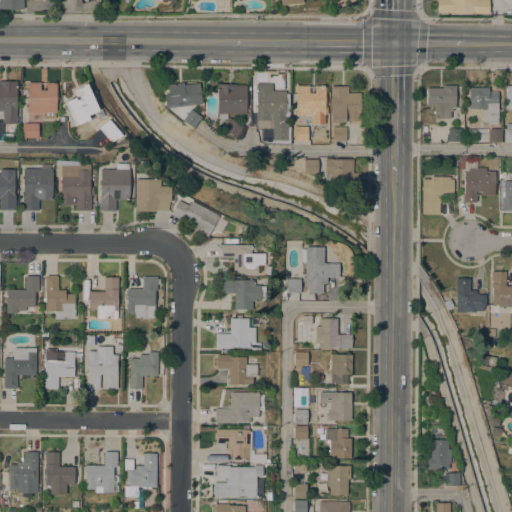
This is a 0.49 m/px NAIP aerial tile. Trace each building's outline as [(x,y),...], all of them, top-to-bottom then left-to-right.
[(0,0),(22,0),(22,9),(0,9),(0,0)] [(488,0),(488,14),(474,13),(447,13),(447,12),(437,12),(437,0),(488,0)] [(2,134),(0,134),(0,121),(2,121),(2,111),(0,111),(0,81),(17,81),(17,87),(16,87),(16,109),(16,123),(2,123),(2,134)] [(27,82),(56,82),(56,112),(55,112),(55,118),(43,117),(43,112),(27,112),(27,82)] [(201,117),(192,128),(182,120),(183,119),(168,108),(165,108),(164,94),(168,93),(167,84),(183,82),(183,85),(199,83),(201,103),(190,105),(191,109),(201,117)] [(77,96),(74,90),(84,86),(83,84),(86,83),(98,110),(87,115),(89,119),(75,125),(65,102),(77,96)] [(256,127),(256,83),(272,84),(272,90),(285,90),(285,93),(288,93),(288,116),(287,116),(287,126),(289,126),(289,143),(272,143),(272,127),(256,127)] [(236,84),(236,85),(246,85),(245,113),(227,113),(227,118),(218,118),(218,113),(216,113),(217,84),(236,84)] [(296,85),(309,85),(309,93),(314,93),(314,85),(325,85),(324,116),(323,116),(323,121),(314,121),(314,116),(296,115),(296,85)] [(442,87),(442,85),(455,85),(455,107),(453,107),(453,108),(452,108),(452,111),(450,111),(450,118),(434,118),(434,105),(426,105),(426,87),(442,87)] [(360,93),(360,121),(344,120),(344,122),(331,122),(331,93),(331,86),(347,86),(347,93),(360,93)] [(464,118),(465,88),(468,88),(468,87),(488,87),(488,91),(498,91),(497,124),(488,124),(488,121),(482,121),(482,118),(470,118),(464,118)] [(241,123),(236,136),(233,134),(232,138),(224,135),(226,131),(223,130),(228,118),(241,123)] [(121,135),(117,138),(116,137),(111,142),(98,127),(108,119),(121,135)] [(38,123),(38,137),(24,137),(24,136),(22,136),(22,123),(24,123),(38,123)] [(503,142),(511,141),(511,123),(503,124),(503,142)] [(307,141),(293,140),(294,126),(307,126),(307,141)] [(332,141),(332,126),(345,126),(345,141),(332,141)] [(448,141),(448,133),(446,133),(446,129),(448,129),(448,128),(461,128),(461,141),(448,141)] [(501,128),(501,141),(475,141),(475,135),(464,135),(464,129),(475,129),(475,128),(487,128),(501,128)] [(118,150),(127,150),(127,160),(118,160),(118,150)] [(317,173),(303,173),(304,159),(317,159),(317,173)] [(353,159),(353,172),(360,172),(360,188),(329,188),(329,172),(324,172),(324,159),(353,159)] [(115,169),(115,163),(128,163),(128,169),(128,199),(115,199),(115,211),(99,210),(99,196),(100,196),(100,169),(115,169)] [(40,168),(41,164),(49,164),(49,168),(52,168),(51,199),(38,199),(38,210),(22,210),(22,196),(23,196),(23,168),(40,168)] [(60,165),(78,165),(78,164),(89,164),(89,186),(93,186),(93,195),(90,195),(90,210),(74,210),(74,197),(71,197),(71,202),(72,202),(72,204),(59,204),(60,188),(60,165)] [(467,171),(467,167),(486,168),(486,171),(494,171),(494,195),(476,195),(475,202),(463,201),(464,171),(467,171)] [(0,209),(0,169),(14,169),(14,174),(13,174),(13,194),(15,194),(15,209),(0,209)] [(430,179),(430,176),(449,176),(449,179),(453,179),(453,194),(443,194),(443,202),(439,202),(439,214),(421,214),(421,179),(430,179)] [(159,179),(159,186),(169,186),(169,201),(168,201),(168,210),(155,210),(155,211),(134,211),(134,179),(159,179)] [(511,211),(501,211),(501,197),(503,197),(503,180),(511,180),(511,211)] [(206,236),(193,229),(194,227),(169,214),(177,200),(187,205),(190,201),(217,215),(206,236)] [(257,273),(232,273),(232,257),(219,257),(219,244),(250,245),(251,245),(251,249),(250,249),(250,253),(263,253),(263,264),(257,264),(257,273)] [(305,261),(300,261),(300,249),(305,249),(305,247),(323,247),(323,249),(324,249),(324,255),(323,255),(323,263),(338,263),(338,267),(340,267),(339,273),(338,273),(338,277),(326,277),(326,283),(322,283),(322,292),(310,292),(310,290),(306,290),(306,282),(305,282),(305,261)] [(511,306),(498,306),(498,304),(492,304),(492,271),(505,271),(505,286),(511,286),(511,306)] [(25,289),(25,275),(38,275),(38,291),(34,291),(34,306),(25,306),(25,310),(16,310),(16,313),(6,313),(6,289),(25,289)] [(46,276),(46,275),(56,275),(56,276),(58,276),(57,290),(65,290),(65,293),(74,294),(74,317),(63,316),(63,319),(54,318),(54,311),(44,311),(45,276),(46,276)] [(142,276),(156,276),(156,279),(159,279),(159,283),(156,283),(156,290),(154,290),(154,318),(134,318),(134,313),(126,313),(126,288),(142,288),(142,276)] [(117,319),(96,319),(96,309),(88,309),(88,291),(104,291),(104,277),(117,277),(117,319)] [(300,292),(286,292),(286,288),(285,288),(286,278),(300,278),(300,292)] [(455,311),(455,278),(469,278),(469,290),(475,290),(475,292),(486,292),(486,309),(475,309),(475,312),(455,311)] [(252,309),(233,309),(233,293),(219,293),(219,279),(252,279),(252,281),(254,281),(254,284),(252,284),(252,285),(259,285),(259,286),(264,286),(264,300),(259,300),(259,301),(252,301),(252,309)] [(215,334),(229,334),(229,318),(247,318),(247,327),(254,327),(254,342),(248,342),(248,348),(215,347),(215,334)] [(337,334),(351,334),(351,348),(317,347),(318,342),(315,342),(315,326),(319,326),(319,318),(337,318),(337,334)] [(85,335),(93,335),(93,345),(85,345),(85,335)] [(117,371),(117,388),(103,388),(103,374),(99,374),(99,388),(87,388),(88,356),(87,356),(87,351),(96,351),(96,346),(112,346),(112,354),(117,354),(117,371)] [(4,358),(12,358),(12,347),(35,347),(35,374),(16,374),(16,388),(4,388),(4,358)] [(148,351),(157,351),(157,375),(141,375),(141,388),(129,388),(129,358),(130,358),(130,354),(148,354),(148,351)] [(73,352),(73,361),(72,361),(72,376),(57,376),(57,388),(43,388),(43,358),(53,359),(53,352),(73,352)] [(307,352),(307,365),(294,365),(294,352),(307,352)] [(228,355),(228,356),(245,356),(245,364),(256,364),(256,376),(251,376),(251,384),(227,384),(228,368),(216,368),(216,365),(215,365),(215,358),(216,358),(216,354),(228,355)] [(351,374),(347,374),(347,383),(334,383),(334,382),(330,382),(330,373),(329,373),(329,354),(351,354),(351,374)] [(496,357),(494,365),(481,363),(482,355),(496,357)] [(307,387),(307,406),(291,406),(291,387),(307,387)] [(350,392),(350,403),(351,403),(351,420),(335,419),(335,420),(327,420),(327,410),(329,410),(329,402),(318,402),(319,391),(350,392)] [(257,392),(257,394),(263,394),(263,410),(257,410),(257,416),(249,417),(249,422),(214,422),(214,408),(229,408),(229,392),(257,392)] [(307,409),(306,423),(293,423),(293,409),(307,409)] [(306,425),(306,439),(293,439),(293,425),(306,425)] [(325,428),(347,428),(347,438),(350,438),(350,458),(335,458),(329,458),(329,443),(327,443),(327,439),(325,439),(325,428)] [(230,459),(230,449),(226,449),(227,443),(214,443),(215,429),(248,429),(248,459),(230,459)] [(447,440),(447,448),(450,448),(450,463),(451,463),(451,468),(426,468),(426,455),(429,455),(429,439),(447,440)] [(268,459),(268,463),(248,463),(248,450),(252,450),(252,454),(264,454),(264,459),(268,459)] [(36,485),(33,485),(33,492),(17,492),(17,489),(8,488),(9,464),(17,464),(17,462),(24,462),(24,451),(37,451),(36,485)] [(58,451),(58,466),(73,466),(73,484),(65,484),(65,494),(50,494),(50,487),(46,487),(46,484),(44,484),(45,451),(58,451)] [(102,486),(95,486),(94,489),(84,488),(85,465),(103,465),(103,451),(117,451),(116,466),(112,466),(112,476),(113,476),(113,480),(113,492),(101,492),(102,486)] [(123,469),(123,459),(132,459),(132,469),(135,469),(135,465),(142,465),(142,453),(156,453),(155,487),(150,487),(150,488),(147,488),(147,487),(146,487),(146,488),(141,488),(141,487),(137,487),(137,489),(142,489),(142,507),(139,507),(139,508),(133,508),(133,501),(137,501),(137,497),(128,497),(128,481),(126,481),(126,469),(123,469)] [(254,496),(213,496),(213,482),(225,482),(225,477),(214,477),(214,465),(228,465),(228,466),(253,466),(253,464),(262,464),(262,476),(255,475),(254,493),(254,496)] [(329,494),(329,486),(326,485),(326,471),(328,471),(328,465),(350,465),(349,478),(347,478),(347,495),(329,494)] [(458,485),(456,485),(456,487),(446,487),(446,485),(444,485),(444,472),(458,472),(458,485)] [(293,497),(293,483),(306,483),(305,497),(293,497)] [(215,511),(215,501),(215,499),(228,499),(227,501),(227,505),(244,505),(243,507),(244,507),(244,509),(243,511),(215,511)] [(293,511),(293,500),(306,500),(305,511),(293,511)] [(318,511),(319,501),(348,501),(348,511),(318,511)] [(449,502),(449,511),(435,511),(435,502),(449,502)]
